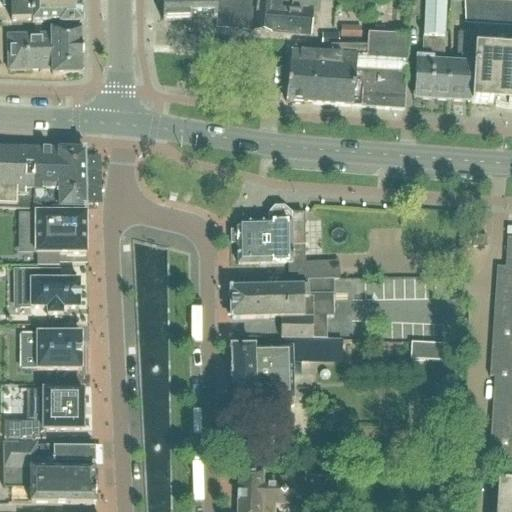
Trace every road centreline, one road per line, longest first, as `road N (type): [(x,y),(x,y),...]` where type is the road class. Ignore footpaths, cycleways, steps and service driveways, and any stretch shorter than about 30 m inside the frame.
road 1 (residential): [(123,201),(110,241),(125,511)]
road 2 (residential): [(209,511),(206,255)]
road 3 (tertiary): [(511,166),(266,147)]
road 4 (unclassified): [(266,147),(266,72),(239,51),(119,41)]
road 5 (tertiary): [(266,147),(123,126)]
road 6 (tertiary): [(123,126),(0,120)]
